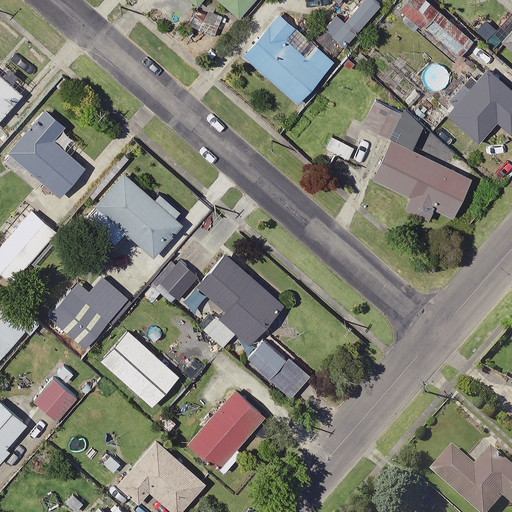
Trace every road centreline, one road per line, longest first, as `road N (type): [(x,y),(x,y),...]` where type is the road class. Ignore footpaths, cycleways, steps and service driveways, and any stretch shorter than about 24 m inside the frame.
road 1 (residential): [(53,0),(436,334)]
road 2 (residential): [(280,511),(436,334)]
